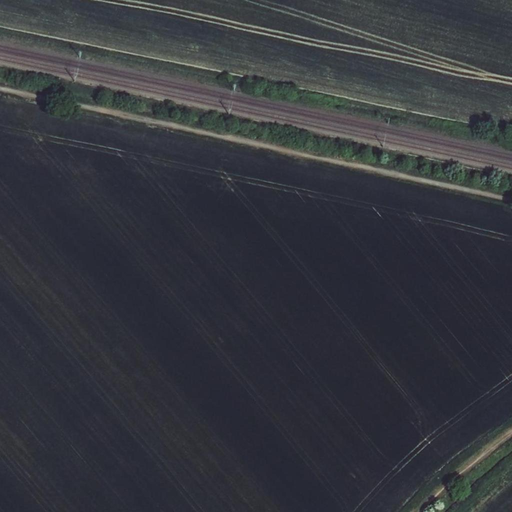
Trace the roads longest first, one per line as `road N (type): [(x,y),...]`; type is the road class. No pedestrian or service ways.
road 1 (track): [(511,198),(0,87)]
road 2 (track): [(511,433),(419,511)]
